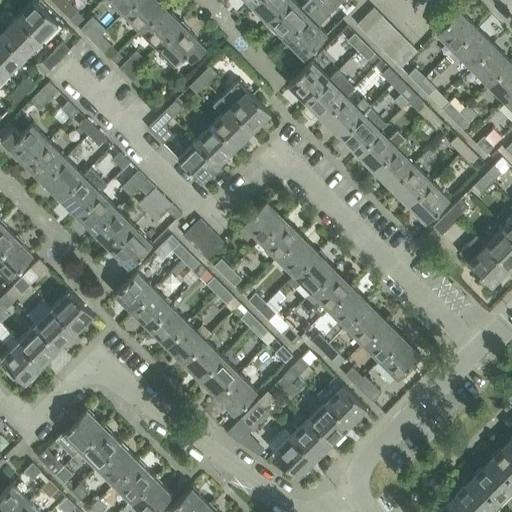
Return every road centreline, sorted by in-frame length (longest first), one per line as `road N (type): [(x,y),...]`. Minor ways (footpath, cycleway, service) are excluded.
road 1 (residential): [(471,356),(278,158),(217,219),(69,68)]
road 2 (residential): [(0,392),(29,423),(84,373),(102,369),(269,491),(321,511)]
road 3 (residential): [(356,497),(358,471),(471,356)]
